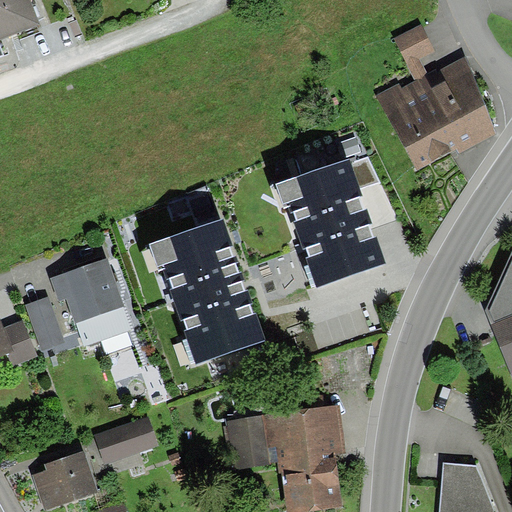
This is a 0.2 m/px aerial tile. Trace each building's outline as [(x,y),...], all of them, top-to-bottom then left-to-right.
[(36,0),(0,0),(0,60),(51,44),(36,0)] [(416,81),(428,74),(420,58),(435,50),(421,24),(393,39),(416,81)] [(495,132),(465,55),(428,74),(416,81),(402,89),(399,84),(378,95),(417,172),(457,148),(460,153),(495,132)] [(368,157),(352,163),(361,189),(379,182),(368,157)] [(361,189),(352,163),(350,158),(281,182),(318,289),(387,264),(361,189)] [(264,340),(221,219),(152,244),(195,364),(264,340)] [(511,256),(486,311),(511,374),(511,256)] [(107,257),(51,278),(60,301),(66,299),(79,332),(84,346),(133,328),(107,257)] [(51,297),(25,306),(42,352),(52,348),(55,356),(84,346),(79,332),(65,337),(51,297)] [(22,320),(3,329),(13,350),(6,353),(12,366),(38,355),(22,320)] [(0,321),(0,355),(6,353),(13,350),(3,329),(0,321)] [(341,405),(228,419),(234,469),(278,464),(279,472),(281,472),(286,511),(300,511),(343,507),(336,453),(347,452),(341,405)] [(148,415),(95,434),(111,476),(143,464),(138,452),(159,444),(148,415)] [(46,465),(48,470),(33,475),(46,511),(99,492),(84,451),(46,465)] [(494,511),(478,466),(442,464),(437,511),(494,511)] [(128,511),(125,502),(94,511),(128,511)]
